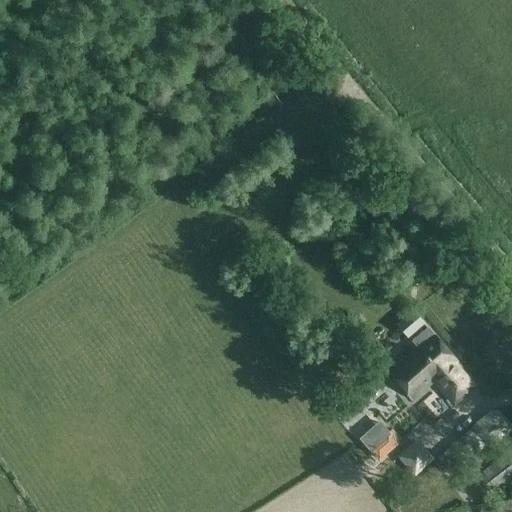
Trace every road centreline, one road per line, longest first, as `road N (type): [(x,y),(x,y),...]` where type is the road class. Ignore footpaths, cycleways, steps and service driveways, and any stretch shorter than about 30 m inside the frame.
road 1 (track): [(399,140),(282,0)]
road 2 (track): [(511,269),(399,140)]
